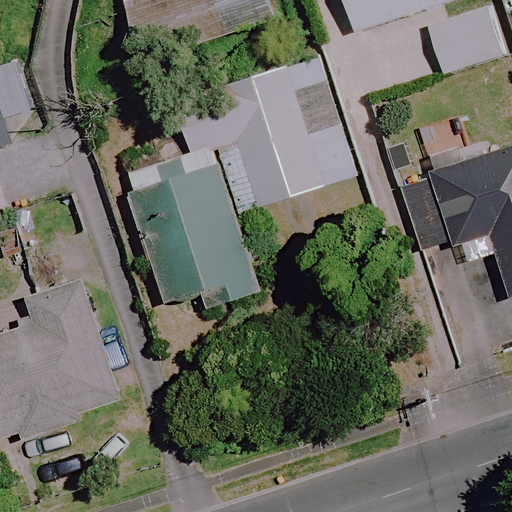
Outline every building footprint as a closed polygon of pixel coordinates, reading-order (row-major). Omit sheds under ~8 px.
[(273,26),(265,0),(125,0),(144,64),(273,26)] [(462,0),(345,0),(357,35),(462,0)] [(511,13),(511,0),(503,0),(508,15),(511,13)] [(506,58),(490,8),(429,28),(445,77),(506,58)] [(33,112),(15,56),(0,61),(0,150),(13,146),(5,121),(33,112)] [(357,180),(318,58),(196,96),(204,120),(184,126),(193,154),(124,175),(166,307),(213,292),(218,308),(263,294),(239,217),(357,180)] [(511,299),(511,148),(434,170),(437,183),(406,191),(424,257),(493,238),(509,300),(511,299)] [(0,447),(125,408),(86,284),(31,301),(40,328),(0,340),(0,447)]
